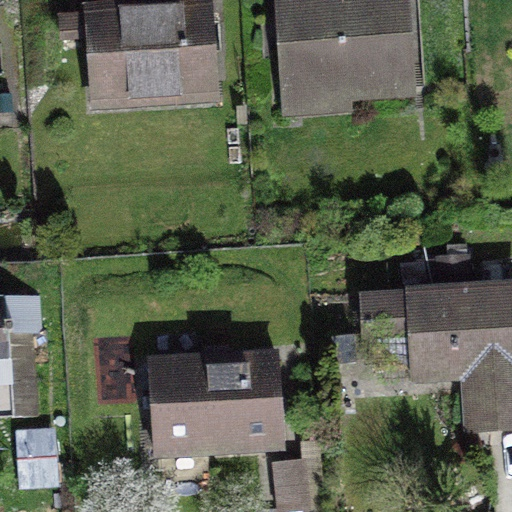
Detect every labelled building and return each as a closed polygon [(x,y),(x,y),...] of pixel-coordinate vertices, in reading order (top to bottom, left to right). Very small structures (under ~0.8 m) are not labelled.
[(408,0),(278,0),(272,0),(281,127),(417,118),(408,0)] [(213,9),(85,17),(92,126),(220,118),(213,9)] [(511,296),(357,310),(360,354),(408,350),(413,402),(468,397),(472,447),(511,443),(511,296)] [(0,311),(0,385),(9,385),(16,433),(63,428),(48,309),(0,311)] [(280,363),(146,371),(153,470),(286,461),(280,363)] [(55,445),(29,444),(28,475),(54,476),(55,445)] [(320,511),(314,472),(276,478),(280,511),(320,511)]
